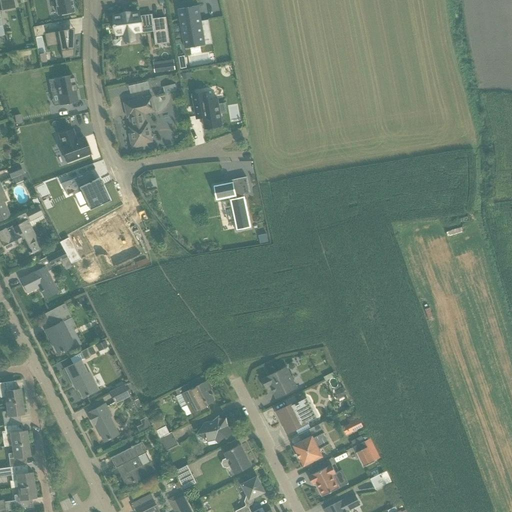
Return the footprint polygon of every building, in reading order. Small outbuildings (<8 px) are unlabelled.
[(14,8),(12,0),(0,0),(0,5),(1,11),(14,8)] [(70,0),(54,0),(57,15),(61,14),(61,16),(70,14),(70,12),(73,11),(70,0)] [(198,6),(178,9),(185,49),(205,45),(198,6)] [(124,33),(125,42),(134,40),(133,32),(141,31),(141,33),(154,31),(153,25),(140,27),(139,14),(131,15),(131,13),(121,14),(122,16),(113,17),(116,34),(124,33)] [(165,18),(153,20),(153,25),(154,31),(156,44),(169,43),(165,18)] [(44,25),(33,27),(35,36),(44,34),(45,34),(44,25)] [(73,57),(73,28),(45,34),(44,34),(46,47),(59,45),(62,59),(73,57)] [(184,56),(178,57),(180,69),(186,68),(184,56)] [(72,78),(72,75),(48,80),(51,92),(57,91),(59,105),(77,101),(75,91),(76,90),(75,90),(74,85),(75,85),(74,85),(73,82),(74,82),(73,82),(72,79),(73,78),(72,78)] [(174,84),(163,86),(165,93),(176,91),(174,84)] [(205,93),(192,95),(196,119),(197,119),(196,116),(201,116),(201,118),(203,118),(205,129),(222,126),(220,114),(226,112),(225,103),(218,105),(217,99),(207,101),(205,93)] [(138,114),(129,116),(129,117),(131,124),(132,127),(130,128),(131,134),(129,134),(132,148),(146,145),(145,143),(151,141),(147,124),(145,124),(143,114),(146,113),(145,108),(153,106),(152,97),(133,101),(133,102),(135,102),(138,114)] [(66,163),(90,154),(84,138),(76,140),(72,130),(58,135),(62,146),(60,146),(66,163)] [(23,174),(18,164),(7,169),(11,179),(23,174)] [(92,172),(61,184),(66,196),(73,193),(68,182),(74,180),(78,188),(79,188),(89,210),(109,201),(102,185),(102,184),(100,181),(100,180),(99,178),(95,180),(92,172)] [(244,194),(249,193),(246,177),(232,180),(232,181),(223,182),(224,184),(223,184),(214,186),(215,192),(214,192),(216,201),(217,201),(216,200),(224,198),(224,199),(230,198),(236,231),(236,232),(243,230),(243,229),(250,227),(251,227),(244,194)] [(0,185),(0,220),(10,216),(3,203),(7,201),(0,185)] [(36,206),(25,211),(30,221),(41,215),(36,206)] [(109,224),(88,235),(90,238),(91,237),(89,235),(93,233),(97,240),(92,242),(93,244),(98,252),(106,247),(114,263),(127,256),(132,253),(134,252),(138,258),(135,252),(137,251),(119,218),(111,222),(109,224)] [(0,231),(0,239),(1,242),(6,250),(20,243),(26,256),(40,248),(27,221),(12,228),(11,226),(0,231)] [(461,228),(446,233),(447,237),(463,233),(461,228)] [(266,234),(258,236),(260,243),(268,242),(266,234)] [(60,242),(59,242),(70,264),(71,264),(70,263),(78,259),(72,248),(73,248),(68,238),(67,238),(68,239),(60,243),(60,242)] [(62,249),(59,251),(47,257),(51,266),(67,258),(62,249)] [(44,267),(29,275),(20,279),(27,293),(40,286),(41,289),(40,290),(40,292),(41,291),(44,298),(57,292),(44,267)] [(63,351),(62,351),(74,345),(63,322),(71,318),(64,304),(54,309),(57,316),(52,319),(55,325),(45,330),(57,353),(60,352),(61,352),(63,351)] [(429,308),(425,310),(429,321),(433,319),(429,308)] [(95,345),(98,351),(107,347),(104,341),(95,345)] [(96,353),(92,346),(80,352),(84,359),(96,353)] [(80,361),(73,364),(65,368),(73,385),(75,384),(82,398),(85,396),(86,397),(88,395),(98,390),(93,379),(90,381),(80,361)] [(287,368),(261,380),(262,381),(261,384),(263,387),(265,387),(266,389),(270,387),(276,399),(297,389),(293,380),(294,379),(293,375),(291,376),(287,368)] [(0,383),(0,397),(5,396),(6,404),(21,402),(19,389),(13,390),(12,381),(0,383)] [(178,396),(175,397),(180,408),(187,405),(187,406),(186,407),(189,414),(190,413),(191,414),(199,410),(200,411),(207,408),(206,406),(213,403),(214,400),(212,396),(209,395),(207,396),(205,393),(212,389),(208,381),(196,387),(190,390),(187,385),(175,391),(178,396)] [(127,386),(125,387),(124,385),(110,392),(115,402),(129,395),(128,394),(130,393),(127,386)] [(339,399),(345,395),(341,388),(335,392),(339,399)] [(297,402),(276,413),(286,434),(308,423),(308,422),(316,418),(306,398),(298,403),(297,402)] [(7,411),(2,411),(1,411),(3,426),(18,423),(17,415),(23,414),(21,402),(6,404),(7,411)] [(105,404),(96,409),(89,412),(89,413),(87,414),(93,425),(95,424),(104,442),(107,440),(110,439),(118,434),(109,417),(111,416),(105,404)] [(204,423),(196,435),(207,442),(208,445),(217,444),(224,437),(226,439),(234,433),(228,426),(226,418),(224,420),(223,419),(221,418),(219,418),(219,415),(212,421),(204,423)] [(145,418),(140,421),(142,425),(144,430),(150,427),(145,418)] [(346,436),(363,427),(358,418),(348,422),(349,424),(342,428),(346,436)] [(162,419),(151,425),(151,427),(158,439),(169,433),(162,419)] [(18,423),(3,426),(4,431),(1,432),(3,447),(12,446),(27,444),(26,431),(19,432),(18,423)] [(304,466),(322,456),(319,450),(330,444),(319,424),(298,435),(299,436),(302,442),(294,446),(297,453),(296,454),(299,459),(300,459),(304,466)] [(169,433),(158,439),(164,452),(178,445),(172,432),(169,433)] [(291,440),(294,446),(302,442),(299,436),(291,440)] [(353,447),(364,442),(361,436),(351,442),(353,447)] [(356,453),(363,467),(374,461),(380,458),(370,439),(364,442),(353,447),(356,453)] [(130,448),(110,458),(115,468),(118,466),(122,474),(123,473),(128,485),(141,478),(140,475),(149,471),(145,463),(150,461),(145,452),(146,451),(141,442),(132,446),(130,447),(130,448)] [(8,453),(8,454),(7,454),(9,467),(24,465),(23,457),(29,456),(27,444),(12,446),(13,453),(8,453)] [(251,467),(240,445),(223,454),(226,459),(222,460),(221,464),(223,468),(227,469),(230,467),(234,475),(251,467)] [(9,468),(0,468),(0,476),(10,475),(11,481),(9,481),(10,488),(33,485),(31,473),(26,473),(24,465),(9,467),(9,468)] [(187,465),(175,472),(184,489),(196,483),(187,465)] [(331,465),(308,477),(312,485),(315,484),(322,497),(348,484),(341,470),(335,473),(331,465)] [(375,490),(391,482),(386,471),(370,479),(375,490)] [(264,492),(257,477),(241,485),(246,495),(244,502),(245,505),(245,507),(235,511),(250,511),(248,508),(249,506),(252,505),(254,498),(264,492)] [(0,500),(0,511),(7,511),(30,507),(29,499),(35,498),(33,485),(10,488),(10,489),(17,488),(18,495),(13,495),(14,501),(3,502),(3,500),(0,500)] [(174,511),(178,510),(178,511),(192,511),(183,492),(168,499),(174,511)] [(158,511),(150,494),(141,498),(132,503),(137,511),(158,511)] [(354,494),(324,509),(325,511),(349,511),(360,506),(354,494)]
